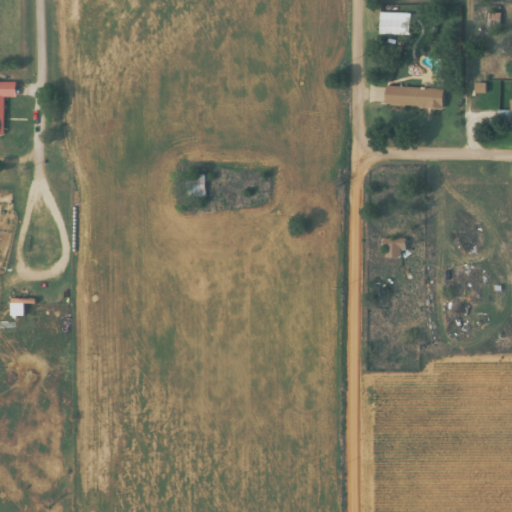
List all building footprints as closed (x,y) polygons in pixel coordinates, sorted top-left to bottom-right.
[(497,13),(488,13),(488,28),(497,28),(497,13)] [(402,20),(377,20),(377,35),(402,35),(402,20)] [(0,136),(1,136),(1,98),(13,98),(14,82),(0,82),(0,136)] [(441,109),(441,89),(384,86),(383,106),(441,109)] [(186,175),(186,199),(203,199),(203,175),(186,175)] [(404,258),(404,238),(382,238),(382,258),(404,258)] [(21,303),(8,303),(8,316),(21,316),(21,303)]
